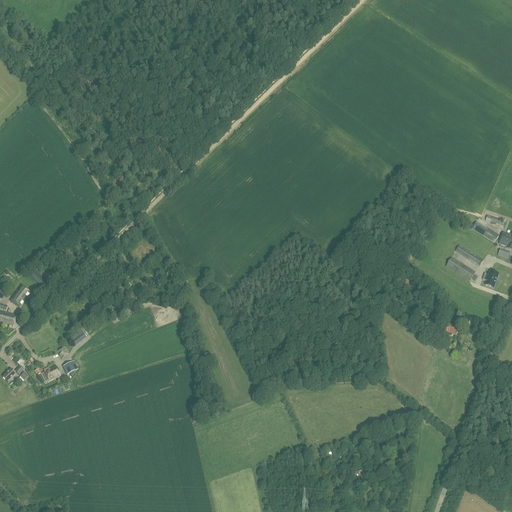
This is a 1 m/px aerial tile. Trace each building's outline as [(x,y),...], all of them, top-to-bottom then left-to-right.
[(500,231),(502,224),(491,222),(491,225),(494,226),(493,229),(500,231)] [(499,235),(488,229),(484,236),(495,243),(499,235)] [(511,250),(511,234),(511,237),(504,234),(501,243),(508,246),(507,248),(511,250)] [(480,267),(483,261),(460,246),(456,252),(480,267)] [(447,267),(470,281),(476,273),(452,258),(447,267)] [(38,273),(36,272),(34,269),(29,274),(40,286),(45,281),(38,273)] [(485,274),(484,277),(496,281),(499,274),(490,271),(489,275),(485,274)] [(496,281),(484,277),(483,280),(487,281),(485,285),(494,288),(496,281)] [(19,308),(31,291),(22,284),(10,301),(19,308)] [(435,309),(431,318),(437,321),(441,312),(435,309)] [(13,326),(16,316),(0,311),(0,324),(2,325),(3,323),(13,326)] [(444,330),(449,332),(448,335),(452,336),(453,334),(456,335),(459,328),(446,324),(444,330)] [(76,346),(87,337),(83,333),(72,341),(76,346)] [(62,359),(69,354),(63,346),(56,351),(62,359)] [(67,375),(78,369),(74,361),(63,367),(67,375)] [(49,381),(61,375),(56,365),(44,372),(49,381)] [(23,370),(24,369),(21,366),(20,366),(19,366),(15,371),(19,375),(23,370)] [(8,382),(16,374),(11,369),(3,377),(8,382)] [(24,381),(29,377),(25,372),(20,377),(24,381)]
